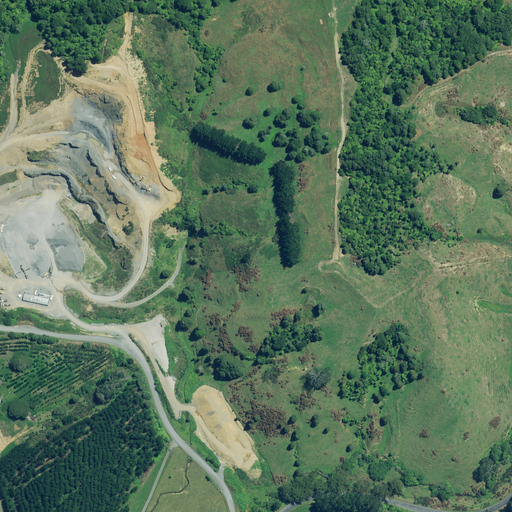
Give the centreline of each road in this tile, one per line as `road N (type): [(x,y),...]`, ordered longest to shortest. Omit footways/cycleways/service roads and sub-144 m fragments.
road 1 (unclassified): [(0,327),(131,348),(167,422),(226,492),(232,511)]
road 2 (tertiary): [(284,511),(340,494),(431,511)]
